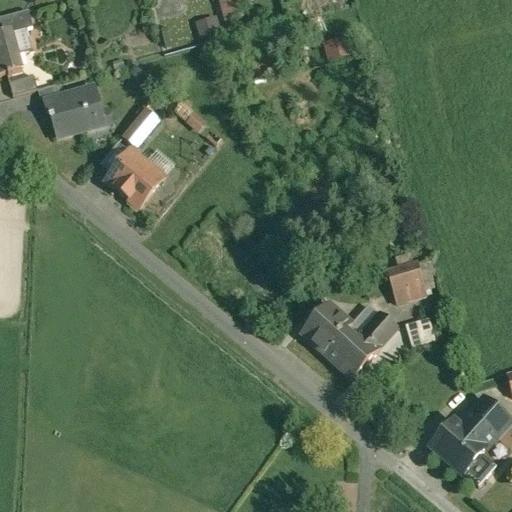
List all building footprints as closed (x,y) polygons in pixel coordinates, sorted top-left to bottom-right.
[(239,0),(219,0),(226,24),(244,18),(239,0)] [(29,13),(0,21),(0,37),(10,35),(11,37),(33,31),(29,15),(29,13)] [(216,19),(197,25),(202,41),(221,36),(216,19)] [(0,37),(0,79),(22,74),(22,72),(21,72),(11,37),(10,35),(0,37)] [(350,38),(325,45),(331,63),(355,55),(350,38)] [(34,79),(9,86),(13,101),(38,94),(34,79)] [(94,91),(46,104),(51,122),(53,122),(56,130),(58,140),(104,128),(94,91)] [(144,114),(123,139),(137,150),(156,128),(158,126),(144,114)] [(163,182),(130,155),(107,183),(140,210),(163,182)] [(155,163),(175,176),(181,167),(160,155),(155,163)] [(418,264),(387,273),(397,307),(427,299),(418,264)] [(353,342),(325,315),(305,337),(351,380),(371,359),(353,342)] [(396,332),(379,315),(353,342),(371,359),(396,332)] [(428,319),(406,327),(414,351),(436,344),(428,319)] [(466,386),(451,400),(458,408),(473,394),(466,386)] [(484,402),(459,430),(454,425),(431,451),(463,478),(464,477),(479,491),(496,470),(481,457),(485,453),(485,452),(495,440),(496,441),(510,425),(484,402)]
